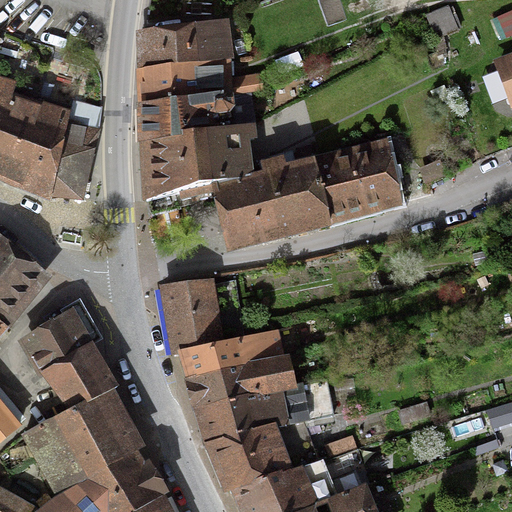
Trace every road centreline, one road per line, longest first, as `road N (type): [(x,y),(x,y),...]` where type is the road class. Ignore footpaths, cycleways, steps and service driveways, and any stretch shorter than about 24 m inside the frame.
road 1 (residential): [(126,274),(253,261),(435,213),(511,176)]
road 2 (secondary): [(126,274),(117,110),(129,0)]
road 3 (secondary): [(126,274),(142,370),(206,511)]
road 4 (residential): [(0,220),(49,261),(126,274)]
